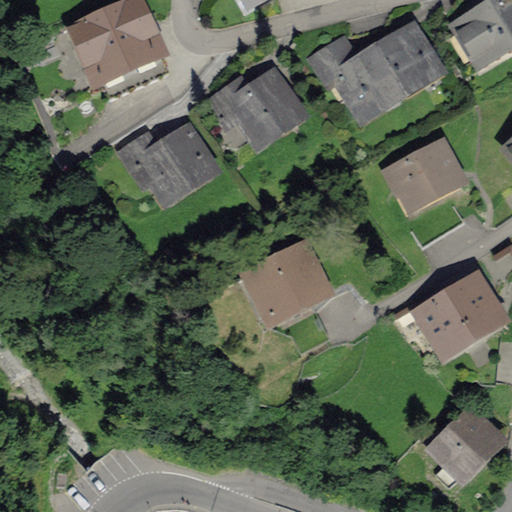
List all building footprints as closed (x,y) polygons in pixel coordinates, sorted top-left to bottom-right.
[(269,0),(244,0),(252,12),(269,0)] [(511,54),(511,0),(510,0),(451,31),(473,75),(511,54)] [(166,60),(147,4),(65,31),(84,87),(166,60)] [(323,91),(352,137),(438,83),(409,37),(323,91)] [(272,77),(216,112),(245,159),(302,123),(272,77)] [(186,121),(126,161),(162,215),(222,175),(186,121)] [(511,145),(487,166),(511,194),(511,145)] [(448,148),(387,179),(408,219),(429,208),(449,198),(469,188),(448,148)] [(429,208),(446,240),(468,228),(449,198),(429,208)] [(425,252),(446,240),(429,208),(408,219),(425,252)] [(342,280),(311,232),(232,283),(263,331),(342,280)] [(501,331),(472,286),(402,332),(431,377),(501,331)] [(292,331),(304,357),(334,344),(322,318),(292,331)] [(500,448),(471,418),(437,451),(466,481),(500,448)]
